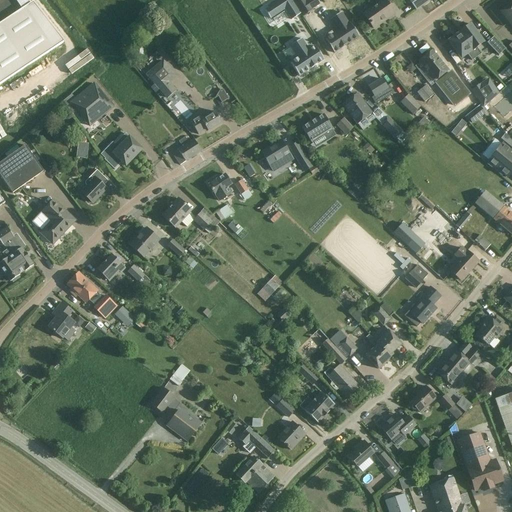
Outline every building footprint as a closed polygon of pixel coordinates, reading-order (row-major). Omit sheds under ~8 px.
[(32,3),(29,5),(25,0),(17,0),(0,11),(0,84),(63,43),(32,3)] [(0,0),(0,11),(17,0),(0,0)] [(280,0),(267,9),(265,10),(266,12),(270,19),(284,9),(291,20),(300,14),(291,0),(280,0)] [(292,0),(302,14),(304,16),(312,11),(311,9),(320,4),(317,0),(292,0)] [(326,0),(333,11),(345,3),(343,0),(326,0)] [(394,14),(384,0),(364,15),(373,29),(382,22),(381,20),(384,18),(385,20),(394,14)] [(430,0),(408,0),(416,10),(430,0)] [(511,1),(507,6),(503,1),(490,11),(503,27),(508,22),(511,26),(511,1)] [(325,40),(326,41),(334,53),(340,49),(346,45),(359,37),(358,36),(350,23),(349,24),(344,17),(333,24),(332,24),(337,32),(334,34),(325,40)] [(470,24),(459,32),(477,57),(481,54),(476,48),(483,43),(470,24)] [(459,33),(448,41),(460,59),(467,54),(472,61),(477,57),(459,32),(458,33),(459,33)] [(505,49),(493,37),(487,43),(498,55),(505,49)] [(298,58),(290,63),(299,76),(311,69),(315,66),(317,65),(317,64),(324,60),(315,46),(309,50),(302,40),(301,40),(291,47),(290,47),(298,58)] [(446,69),(432,52),(419,62),(430,75),(427,78),(433,86),(435,89),(450,78),(445,70),(446,69)] [(163,62),(148,75),(167,98),(175,92),(167,83),(175,76),(165,64),(163,62)] [(386,87),(381,79),(368,87),(374,96),(371,98),(375,104),(393,93),(388,85),(386,87)] [(483,108),(498,94),(490,82),(482,88),(480,85),(472,91),(483,108)] [(94,84),(70,103),(73,106),(89,126),(113,107),(94,84)] [(475,108),(457,85),(439,99),(458,122),(475,108)] [(413,89),(410,93),(415,99),(419,95),(413,89)] [(511,89),(496,105),(506,116),(511,110),(511,89)] [(219,90),(215,98),(217,96),(221,102),(228,98),(223,90),(220,92),(219,90)] [(371,114),(357,94),(343,104),(357,124),(371,114)] [(420,107),(408,96),(401,103),(413,114),(420,107)] [(466,117),(472,124),(485,113),(479,106),(466,117)] [(222,123),(215,112),(203,119),(200,115),(190,121),(198,135),(206,130),(207,131),(222,123)] [(323,115),(302,128),(307,136),(311,142),(324,134),(329,141),(336,137),(331,129),(332,129),(323,115)] [(0,116),(0,143),(10,139),(0,116)] [(402,131),(388,117),(380,124),(395,139),(402,131)] [(426,118),(421,123),(426,127),(430,122),(426,118)] [(353,128),(343,119),(337,125),(346,135),(353,128)] [(422,145),(430,152),(441,140),(434,133),(422,145)] [(511,141),(505,133),(501,139),(511,147),(511,141)] [(141,150),(125,134),(120,139),(123,142),(118,148),(116,146),(109,154),(116,161),(118,159),(125,166),(141,150)] [(201,151),(191,136),(187,138),(186,137),(179,142),(182,147),(172,154),(180,165),(201,151)] [(269,148),(261,153),(266,161),(270,166),(273,172),(286,165),(282,159),(289,154),(286,149),(281,141),(273,145),(274,146),(270,149),(269,148)] [(89,158),(89,143),(79,143),(78,157),(89,158)] [(308,161),(297,143),(289,147),(304,172),(308,169),(312,176),(322,170),(318,164),(313,167),(312,166),(316,164),(313,159),(308,161)] [(495,153),(511,166),(511,152),(501,144),(495,153)] [(43,172),(25,146),(0,162),(0,176),(12,194),(43,172)] [(511,175),(511,166),(495,153),(488,161),(508,178),(510,174),(511,175)] [(105,179),(96,170),(85,182),(85,184),(87,186),(81,192),(92,203),(106,189),(101,184),(105,179)] [(231,184),(225,175),(218,179),(216,177),(207,183),(219,201),(230,194),(226,187),(231,184)] [(248,190),(241,181),(235,185),(241,195),(248,190)] [(278,195),(274,191),(269,197),(272,200),(278,195)] [(511,214),(485,191),(474,204),(511,235),(511,214)] [(256,198),(249,204),(257,213),(264,207),(256,198)] [(185,206),(178,199),(162,216),(169,223),(175,228),(181,222),(187,227),(193,221),(204,231),(204,230),(208,234),(214,228),(219,223),(204,209),(196,218),(189,212),(191,211),(185,206)] [(71,217),(53,200),(41,212),(51,221),(40,233),(52,245),(72,224),(68,221),(71,217)] [(233,214),(227,205),(219,211),(224,219),(233,214)] [(466,212),(455,225),(456,226),(460,230),(471,217),(470,215),(466,212)] [(13,237),(7,228),(0,232),(0,241),(2,245),(6,243),(10,249),(3,253),(6,258),(0,262),(0,267),(10,282),(19,275),(18,274),(24,269),(25,271),(33,265),(28,258),(29,257),(26,253),(25,254),(21,249),(24,247),(16,235),(13,237)] [(159,240),(146,228),(130,246),(143,258),(159,240)] [(428,241),(414,228),(403,240),(425,261),(424,263),(428,267),(437,258),(432,253),(433,253),(425,245),(428,241)] [(490,245),(480,235),(475,240),(485,251),(490,245)] [(185,251),(172,240),(167,246),(179,257),(185,251)] [(191,247),(188,250),(196,257),(199,254),(191,247)] [(465,252),(461,248),(454,255),(459,259),(449,270),(461,281),(478,262),(466,251),(465,252)] [(125,269),(111,256),(97,270),(109,281),(118,271),(120,273),(125,269)] [(194,261),(189,257),(184,262),(189,266),(194,261)] [(427,275),(417,265),(405,279),(415,288),(427,275)] [(144,277),(134,267),(128,273),(138,283),(144,277)] [(97,291),(78,273),(66,285),(85,303),(89,300),(96,306),(94,308),(104,318),(116,306),(105,296),(103,299),(96,292),(97,291)] [(295,295),(275,276),(263,289),(270,296),(278,287),(280,289),(272,298),(277,303),(286,294),(291,299),(295,295)] [(440,297),(430,287),(418,300),(420,302),(410,313),(408,312),(404,316),(416,327),(420,323),(422,324),(436,309),(432,306),(440,297)] [(511,287),(503,299),(511,305),(511,306),(511,287)] [(72,311),(61,303),(52,314),(56,318),(48,327),(62,338),(63,337),(68,341),(76,332),(71,328),(76,323),(67,316),(72,311)] [(361,304),(356,308),(360,313),(365,308),(361,304)] [(124,317),(130,324),(135,319),(122,307),(118,311),(114,315),(121,321),(124,317)] [(391,319),(380,307),(372,314),(383,326),(391,319)] [(284,308),(277,315),(281,320),(289,313),(284,308)] [(210,312),(206,309),(202,314),(209,319),(211,316),(209,314),(210,312)] [(495,323),(488,317),(482,323),(484,325),(476,335),(483,341),(488,345),(494,338),(496,339),(504,330),(495,323)] [(135,324),(141,329),(143,326),(137,321),(135,324)] [(85,328),(92,333),(96,328),(89,323),(85,328)] [(267,330),(263,334),(268,339),(272,335),(267,330)] [(372,339),(389,356),(401,345),(389,332),(380,340),(376,335),(372,339)] [(335,340),(332,343),(345,357),(348,355),(350,357),(357,350),(346,338),(345,339),(341,334),(335,340)] [(346,360),(327,339),(322,344),(341,365),(346,360)] [(390,358),(389,356),(372,339),(369,341),(375,347),(365,356),(378,369),(390,358)] [(464,355),(471,347),(465,342),(458,350),(464,355)] [(480,353),(474,348),(465,358),(456,351),(446,361),(448,363),(438,374),(445,381),(451,385),(465,368),(470,363),(471,364),(480,353)] [(55,362),(51,367),(56,371),(60,366),(55,362)] [(182,364),(170,379),(180,386),(192,371),(182,364)] [(319,377),(303,364),(296,372),(312,385),(319,377)] [(358,387),(339,366),(334,371),(330,367),(323,373),(331,382),(329,385),(335,392),(338,389),(346,398),(358,387)] [(486,388),(494,379),(487,373),(479,382),(486,388)] [(415,409),(416,409),(420,413),(436,398),(432,394),(425,386),(419,392),(415,395),(417,397),(410,403),(412,405),(412,406),(412,408),(414,409),(415,409)] [(174,397),(163,389),(151,405),(162,412),(174,397)] [(334,405),(320,392),(312,402),(307,397),(299,406),(303,411),(317,423),(323,417),(324,417),(329,412),(328,411),(334,405)] [(279,397),(275,393),(269,399),(276,406),(276,407),(288,418),(295,411),(282,400),(279,397)] [(511,393),(495,400),(511,448),(511,393)] [(454,405),(445,395),(439,401),(448,411),(454,405)] [(188,418),(178,410),(167,426),(187,441),(194,432),(200,424),(201,424),(190,416),(188,418)] [(387,424),(381,429),(387,436),(388,438),(390,437),(393,437),(394,438),(401,432),(404,436),(416,425),(408,416),(403,420),(401,422),(396,416),(395,414),(394,414),(394,415),(391,417),(386,422),(387,424)] [(231,436),(238,426),(232,422),(226,432),(231,436)] [(303,433),(292,422),(277,438),(290,450),(305,435),(303,433)] [(242,434),(238,439),(245,445),(242,447),(249,454),(255,447),(256,448),(260,451),(268,458),(274,452),(274,451),(248,427),(242,434)] [(489,463),(479,433),(457,441),(475,491),(504,481),(497,460),(489,463)] [(423,447),(425,450),(432,445),(432,444),(424,435),(420,438),(426,444),(423,447)] [(224,437),(213,448),(220,456),(231,444),(224,437)] [(374,453),(363,441),(358,446),(359,447),(348,457),(357,467),(374,453)] [(392,464),(382,453),(377,458),(386,469),(392,464)] [(273,477),(253,457),(236,475),(237,477),(245,484),(246,482),(258,493),(273,477)] [(465,511),(453,477),(427,487),(436,511),(465,511)] [(409,511),(403,493),(384,500),(388,511),(409,511)]
